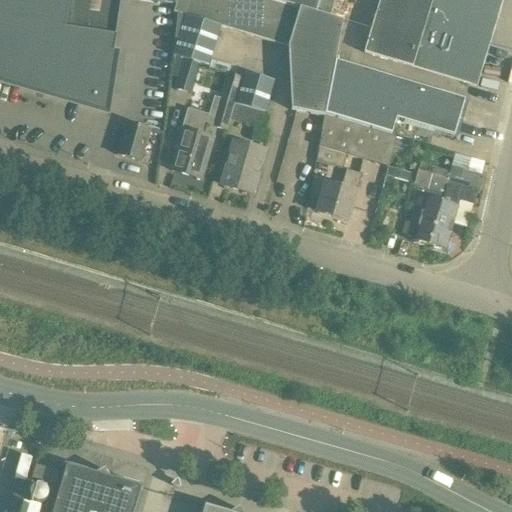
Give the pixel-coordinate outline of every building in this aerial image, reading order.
[(127,0),(174,7),(176,0),(0,0),(0,82),(104,113),(114,53),(122,0),(127,0)] [(286,49),(298,11),(262,0),(177,0),(176,7),(174,15),(175,15),(176,15),(177,16),(185,18),(220,29),(286,49)] [(271,0),(271,2),(328,19),(333,0),(271,0)] [(380,0),(364,55),(468,87),(494,0),(380,0)] [(298,11),(286,49),(290,112),(323,118),(323,117),(334,64),(342,24),(298,11)] [(207,68),(220,29),(185,18),(177,16),(174,40),(178,41),(173,57),(199,65),(207,68)] [(170,77),(177,79),(174,90),(191,95),(199,67),(182,62),(172,59),(170,77)] [(334,64),(323,117),(390,137),(394,121),(452,139),(463,103),(334,64)] [(235,106),(235,107),(264,115),(273,84),(244,75),(235,106)] [(218,102),(210,129),(226,133),(229,122),(230,123),(235,106),(218,102)] [(235,106),(230,123),(264,132),(269,116),(264,115),(235,107),(235,106)] [(323,118),(315,163),(342,171),(345,157),(387,169),(395,139),(323,118)] [(126,120),(116,157),(140,164),(149,132),(140,129),(142,124),(126,120)] [(180,132),(169,172),(199,181),(211,141),(180,132)] [(234,145),(222,188),(250,196),(262,153),(234,145)] [(474,175),(477,163),(454,156),(450,168),(474,175)] [(416,211),(409,235),(412,236),(410,242),(428,247),(440,204),(448,175),(419,167),(413,188),(425,192),(419,212),(416,211)] [(440,204),(428,247),(444,252),(452,225),(464,228),(479,176),(450,168),(448,175),(440,204)] [(324,185),(316,215),(347,224),(360,176),(345,171),(340,190),(324,185)] [(20,511),(29,484),(24,483),(31,460),(20,457),(13,480),(16,481),(6,511),(20,511)] [(35,467),(31,480),(55,487),(59,474),(35,467)] [(64,467),(50,511),(133,511),(140,490),(109,480),(104,471),(95,476),(64,467)] [(28,496),(28,498),(28,500),(29,502),(30,504),(31,505),(32,506),(34,507),(36,507),(37,507),(39,507),(41,507),(42,506),(44,504),(45,502),(46,500),(46,499),(46,498),(46,496),(45,495),(44,493),(43,492),(42,490),(41,490),(39,489),(37,489),(35,489),(33,490),(32,491),(30,492),(30,493),(29,495),(28,496)]
